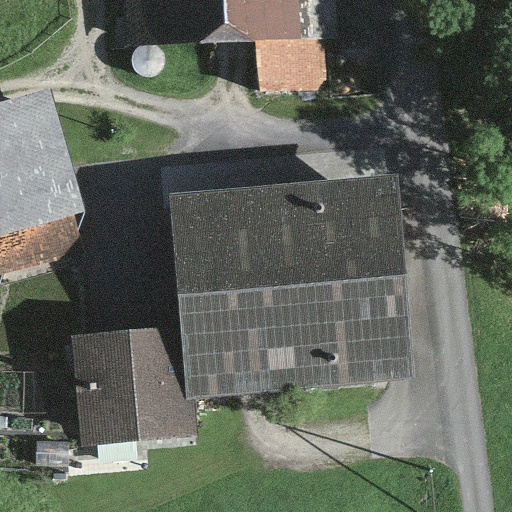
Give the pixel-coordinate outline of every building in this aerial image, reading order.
[(116,0),(118,27),(312,17),(311,0),(116,0)] [(301,32),(248,33),(249,78),(303,76),(301,32)] [(125,37),(122,40),(117,48),(118,58),(125,65),(134,66),(141,63),(146,55),(146,46),(140,39),(133,36),(125,37)] [(49,104),(0,116),(0,276),(76,257),(65,213),(77,210),(49,104)] [(390,187),(176,204),(186,339),(191,398),(406,381),(390,187)] [(191,398),(186,339),(77,348),(84,443),(194,435),(191,398)]
